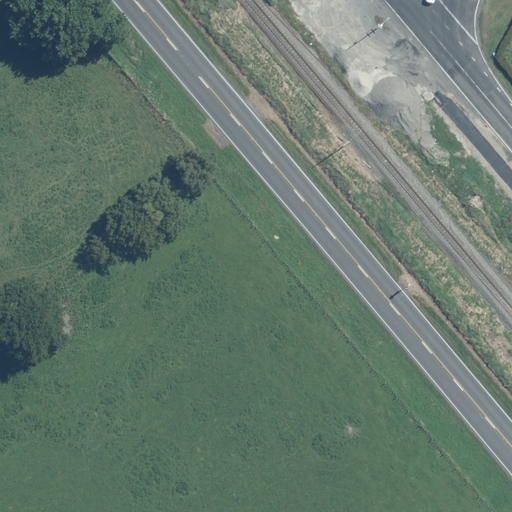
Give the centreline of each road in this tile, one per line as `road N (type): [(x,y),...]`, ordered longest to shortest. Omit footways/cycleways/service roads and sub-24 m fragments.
road 1 (secondary): [(125,0),(511,461)]
road 2 (tertiary): [(406,3),(511,129)]
